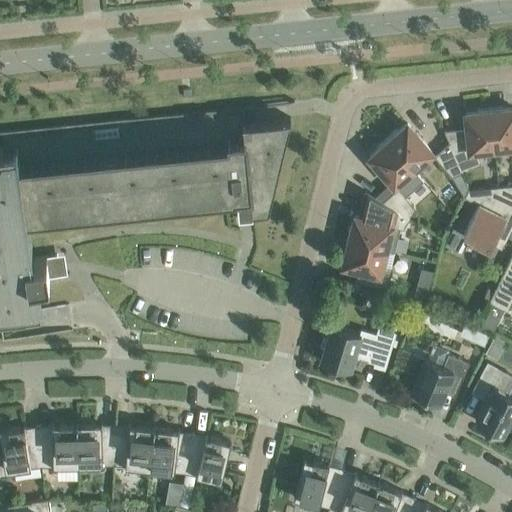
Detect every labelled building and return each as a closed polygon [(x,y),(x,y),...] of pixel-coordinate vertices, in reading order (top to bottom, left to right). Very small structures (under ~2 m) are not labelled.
[(252,209),(268,207),(290,116),(245,121),(244,106),(252,105),(252,104),(0,129),(0,130),(1,131),(3,144),(0,143),(0,316),(28,312),(27,310),(41,308),(37,277),(45,276),(44,275),(60,273),(57,254),(47,255),(47,254),(34,256),(29,224),(237,202),(236,191),(250,190),(252,209)] [(504,105),(490,106),(494,147),(511,145),(511,107),(504,108),(504,105)] [(494,147),(490,106),(476,107),(477,111),(466,112),(468,139),(449,141),(462,170),(481,162),(479,149),(494,147)] [(397,127),(386,136),(413,167),(414,167),(432,151),(416,132),(407,122),(399,130),(397,127)] [(402,178),(413,167),(386,136),(376,146),(378,148),(369,156),(397,187),(382,200),(410,216),(415,207),(404,193),(410,188),(402,178)] [(449,141),(434,155),(452,175),(462,170),(449,141)] [(466,234),(465,236),(471,239),(472,237),(491,247),(493,242),(502,247),(511,226),(511,217),(506,215),(511,203),(511,183),(468,188),(465,196),(479,203),(464,233),(466,234)] [(410,216),(382,200),(367,190),(361,216),(355,215),(352,226),(349,225),(346,238),(394,250),(400,227),(403,228),(410,216)] [(394,250),(346,238),(343,252),(346,253),(343,264),(362,268),(359,281),(385,287),(394,250)] [(511,253),(511,254),(489,300),(507,310),(511,299),(511,253)] [(485,311),(481,319),(494,325),(498,317),(485,311)] [(465,318),(460,331),(484,341),(489,329),(465,318)] [(360,332),(331,323),(327,335),(323,334),(320,344),(324,345),(320,358),(326,359),(325,362),(338,366),(338,363),(351,367),(355,354),(368,358),(368,359),(384,364),(383,367),(385,368),(396,330),(378,325),(376,332),(361,328),(360,332)] [(495,331),(490,340),(502,347),(507,338),(495,331)] [(418,373),(411,389),(415,391),(415,395),(423,398),(426,396),(439,401),(444,390),(455,395),(469,360),(448,351),(443,363),(425,356),(425,357),(414,352),(407,369),(418,373)] [(487,397),(475,419),(503,434),(506,427),(510,428),(511,427),(511,392),(507,390),(511,380),(511,374),(488,361),(473,390),(487,397)] [(78,464),(77,422),(52,422),(52,423),(38,424),(42,465),(78,464)] [(114,463),(116,422),(102,422),(77,422),(78,464),(114,463)] [(150,467),(154,426),(129,423),(129,424),(116,422),(114,463),(150,467)] [(42,465),(38,424),(25,426),(25,425),(8,427),(9,428),(1,430),(2,437),(1,437),(6,470),(9,469),(9,470),(42,465)] [(185,471),(193,431),(179,429),(179,428),(154,426),(150,467),(185,471)] [(206,434),(193,431),(185,471),(218,479),(221,479),(228,449),(227,448),(230,440),(222,438),(222,437),(206,433),(206,434)] [(329,506),(342,466),(329,463),(329,462),(313,458),(313,459),(305,457),(303,466),(302,465),(294,496),(297,497),(329,506)] [(345,511),(365,511),(379,480),(356,471),(355,471),(342,466),(329,506),(345,511)] [(406,511),(414,495),(401,490),(402,489),(379,480),(365,511),(406,511)] [(446,511),(427,501),(426,502),(414,495),(406,511),(446,511)] [(8,503),(9,511),(51,511),(49,497),(8,503)] [(107,501),(93,503),(94,511),(108,509),(107,501)] [(214,511),(175,503),(173,511),(214,511)]
